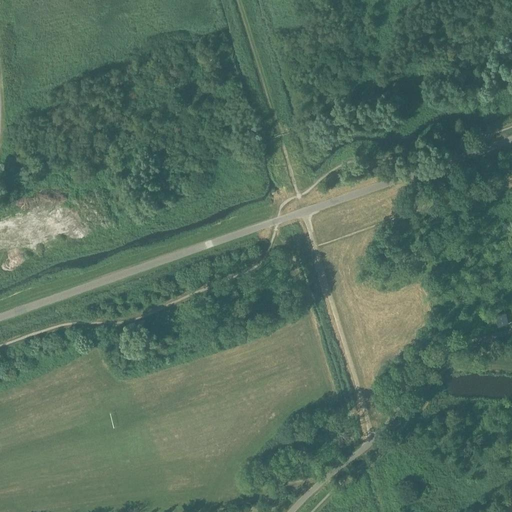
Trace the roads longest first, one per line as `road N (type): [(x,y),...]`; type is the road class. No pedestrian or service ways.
road 1 (unknown): [(276,223),(260,264),(239,275),(140,319),(69,323),(0,346)]
road 2 (unknown): [(511,129),(461,149),(350,163),(299,194)]
